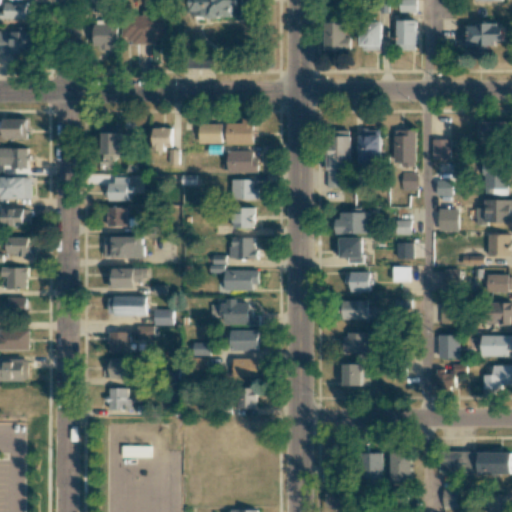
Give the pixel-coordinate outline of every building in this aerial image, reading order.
[(192,0),(192,17),(242,17),(242,0),(192,0)] [(398,0),(399,12),(416,12),(416,0),(398,0)] [(0,17),(28,18),(28,1),(5,1),(5,11),(0,11),(0,17)] [(157,43),(157,37),(165,37),(166,16),(152,16),(153,9),(143,9),(142,16),(124,15),(123,42),(157,43)] [(117,47),(117,15),(105,15),(105,25),(94,24),(93,47),(117,47)] [(417,19),(397,19),(398,50),(418,49),(417,19)] [(346,21),(325,22),(325,50),(352,50),(352,36),(346,36),(346,21)] [(383,22),(362,22),(362,50),(383,50),(383,22)] [(504,41),(503,24),(467,24),(467,45),(494,45),(494,41),(504,41)] [(0,53),(31,54),(31,31),(0,30),(0,53)] [(28,118),(1,117),(1,138),(27,139),(28,118)] [(254,117),(243,117),(243,123),(227,123),(227,144),(253,144),(254,117)] [(509,121),(479,122),(480,142),(509,142),(509,121)] [(223,123),(200,123),(200,143),(222,143),(223,123)] [(102,154),(122,154),(122,145),(130,145),(131,133),(123,132),(123,127),(103,126),(102,154)] [(173,127),(154,127),(154,147),(172,147),(173,127)] [(382,164),(382,129),(360,129),(361,164),(382,164)] [(417,129),(396,129),(394,166),(416,167),(417,129)] [(351,165),(351,131),(327,132),(328,188),(345,187),(344,165),(351,165)] [(450,159),(450,138),(432,139),(432,159),(450,159)] [(0,174),(4,174),(4,167),(29,167),(29,148),(0,147),(0,174)] [(179,149),(170,149),(171,164),(179,164),(179,149)] [(254,150),(228,150),(229,172),(259,171),(258,158),(254,158),(254,150)] [(484,163),(485,194),(509,194),(508,162),(484,163)] [(418,189),(417,171),(400,171),(400,190),(418,189)] [(129,200),(129,176),(109,177),(110,200),(129,200)] [(0,197),(32,197),(31,177),(0,177),(0,197)] [(258,199),(259,188),(253,188),(253,179),(232,178),(232,199),(258,199)] [(437,180),(437,195),(453,195),(453,180),(437,180)] [(511,199),(485,199),(485,207),(477,207),(477,223),(511,222),(511,199)] [(107,226),(137,225),(137,218),(128,218),(127,206),(107,207),(107,226)] [(255,207),(233,207),(233,227),(255,228),(255,207)] [(3,226),(31,225),(30,208),(2,208),(3,226)] [(439,230),(459,230),(459,209),(439,209),(439,230)] [(370,211),(337,212),(337,233),(371,233),(370,211)] [(412,220),(397,219),(397,233),(412,234),(412,220)] [(511,233),(488,234),(489,256),(511,255),(511,233)] [(29,237),(6,236),(5,254),(28,255),(29,237)] [(105,257),(145,257),(146,237),(105,236),(105,257)] [(256,258),(256,236),(230,237),(231,259),(256,258)] [(364,237),(336,238),(337,256),(350,256),(350,263),(364,263),(364,237)] [(414,242),(397,242),(397,258),(414,258),(414,242)] [(393,280),(409,281),(410,266),(393,266),(393,280)] [(28,289),(28,267),(1,267),(1,276),(7,276),(7,288),(28,289)] [(108,288),(136,287),(136,280),(148,280),(147,267),(108,268),(108,288)] [(461,268),(445,269),(445,287),(461,286),(461,268)] [(258,269),(226,269),(225,290),(257,290),(258,269)] [(370,291),(371,272),(347,272),(347,291),(370,291)] [(487,291),(511,291),(511,274),(487,274),(487,291)] [(147,295),(109,295),(109,314),(147,314),(147,295)] [(28,296),(8,296),(8,309),(27,309),(28,296)] [(343,319),(368,318),(367,299),(342,300),(343,319)] [(259,324),(259,312),(249,312),(250,302),(237,302),(237,300),(222,300),(222,324),(259,324)] [(459,322),(459,301),(439,302),(440,323),(459,322)] [(511,302),(486,302),(486,323),(511,323),(511,302)] [(155,324),(173,324),(173,309),(154,309),(155,324)] [(137,336),(154,337),(154,325),(137,325),(137,336)] [(0,349),(30,349),(30,329),(0,328),(0,349)] [(259,330),(231,330),(231,350),(259,349),(259,330)] [(130,331),(110,331),(110,351),(130,351),(130,331)] [(368,332),(344,332),(344,353),(375,353),(375,342),(368,342),(368,332)] [(460,357),(459,334),(438,335),(439,358),(460,357)] [(480,354),(511,354),(511,334),(480,335),(480,354)] [(194,342),(194,355),(211,354),(210,342),(194,342)] [(110,378),(132,378),(133,358),(110,357),(110,378)] [(258,376),(257,357),(234,358),(234,376),(258,376)] [(0,380),(29,381),(29,359),(0,358),(0,380)] [(362,364),(344,363),(343,385),(362,385),(362,364)] [(434,387),(455,388),(455,374),(466,374),(467,364),(452,363),(452,371),(434,370),(434,387)] [(484,374),(483,389),(501,389),(501,384),(511,384),(511,364),(493,364),(493,374),(484,374)] [(127,387),(108,387),(108,410),(132,410),(132,398),(127,398),(127,387)] [(256,408),(257,387),(238,387),(237,408),(256,408)] [(511,465),(511,451),(439,452),(440,473),(511,472),(511,465)] [(392,481),(413,481),(412,452),(391,452),(392,481)] [(383,453),(365,453),(365,478),(383,478),(383,453)] [(462,488),(443,489),(443,506),(462,506),(462,488)] [(330,491),(330,506),(352,507),(352,492),(330,491)] [(511,511),(511,495),(492,494),(491,511),(511,511)]
